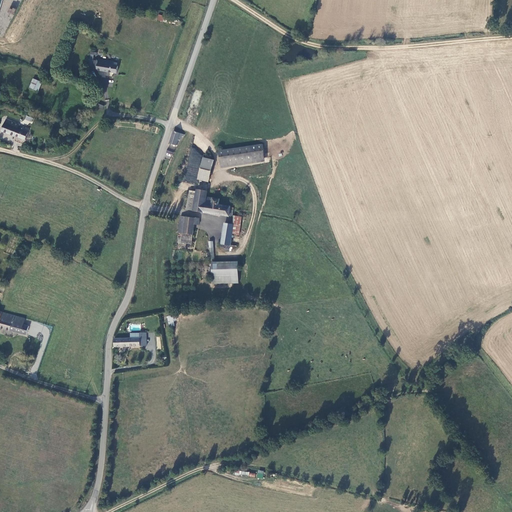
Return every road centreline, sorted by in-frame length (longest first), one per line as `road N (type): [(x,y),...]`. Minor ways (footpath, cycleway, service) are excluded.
road 1 (track): [(229,0),(318,49),(511,39)]
road 2 (track): [(109,511),(195,470),(238,462),(358,486),(379,501)]
road 3 (tertiary): [(212,0),(144,206)]
road 4 (tertiary): [(144,206),(132,284),(108,339),(104,402)]
road 5 (unclassified): [(144,206),(68,169),(0,149)]
